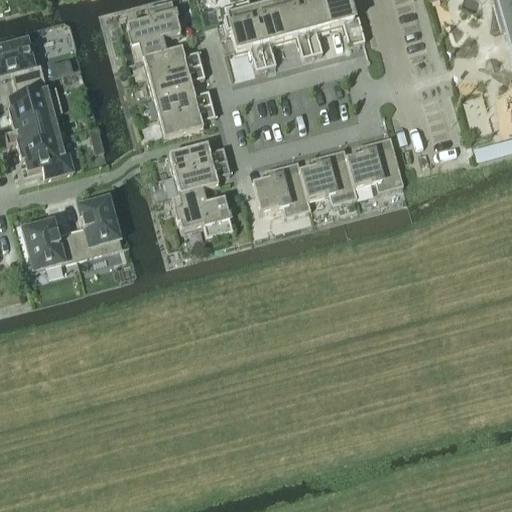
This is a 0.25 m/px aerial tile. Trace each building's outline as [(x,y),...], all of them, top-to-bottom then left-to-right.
[(315,38),(328,35),(318,0),(302,0),(295,2),(311,62),(321,60),(315,38)] [(318,0),(328,35),(341,31),(347,53),(363,48),(357,25),(351,26),(344,0),(318,0)] [(511,0),(489,0),(500,36),(507,34),(511,51),(511,0)] [(300,65),(311,62),(295,2),(271,8),(282,47),(295,43),(300,65)] [(254,77),(264,75),(248,15),(249,14),(247,6),(222,13),(225,25),(221,26),(226,41),(229,40),(234,59),(248,56),(254,77)] [(134,68),(140,67),(140,66),(163,60),(159,46),(179,41),(170,8),(144,15),(147,27),(124,33),(134,68)] [(248,15),(264,75),(274,72),(268,50),(282,47),(271,8),(249,14),(248,15)] [(12,93),(42,85),(33,50),(24,52),(24,50),(0,56),(0,83),(9,81),(12,93)] [(140,67),(146,87),(200,72),(196,59),(182,63),(180,55),(163,60),(140,66),(140,67)] [(203,85),(200,72),(146,87),(151,106),(191,95),(189,89),(203,85)] [(11,133),(51,122),(61,119),(54,95),(45,97),(42,85),(12,93),(16,105),(8,107),(11,118),(7,119),(11,133)] [(151,106),(156,126),(210,111),(207,99),(192,102),(191,95),(151,106)] [(213,124),(210,111),(156,126),(162,146),(201,136),(199,128),(213,124)] [(15,149),(17,159),(58,148),(51,122),(11,133),(12,138),(3,140),(6,152),(15,149)] [(358,162),(345,166),(353,196),(374,190),(376,200),(401,193),(389,145),(355,154),(358,162)] [(58,148),(17,159),(20,168),(24,167),(27,178),(40,174),(43,185),(72,178),(67,159),(61,161),(58,148)] [(165,162),(171,183),(225,168),(222,155),(208,159),(205,151),(165,162)] [(353,196),(345,166),(342,157),(309,166),(311,174),(298,178),(306,208),(327,203),(330,212),(355,205),(353,196)] [(171,183),(176,202),(176,203),(199,197),(216,192),(214,185),(229,181),(225,168),(171,183)] [(253,201),(258,221),(281,215),(283,224),(309,218),(306,208),(301,188),(298,178),(296,169),(263,178),(265,187),(250,190),(253,201)] [(176,203),(176,202),(170,204),(179,239),(202,233),(205,245),(231,238),(222,206),(203,211),(199,197),(176,203)] [(68,239),(75,266),(118,255),(106,207),(77,214),(82,235),(68,239)] [(32,278),(75,266),(68,239),(54,243),(50,230),(21,237),(32,278)]
